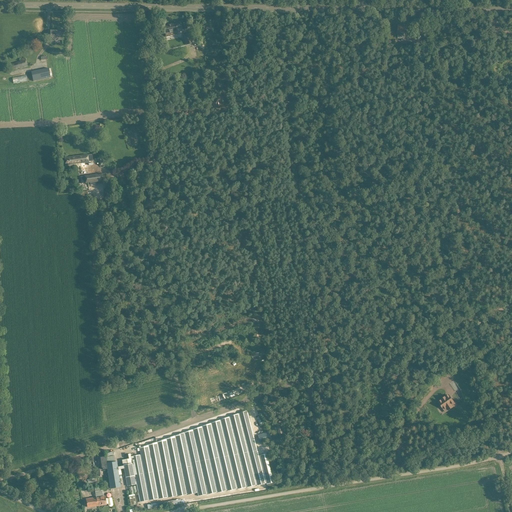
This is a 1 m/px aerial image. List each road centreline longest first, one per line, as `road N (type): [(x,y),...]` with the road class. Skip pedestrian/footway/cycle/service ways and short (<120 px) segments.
road 1 (track): [(0,481),(305,384),(477,319)]
road 2 (track): [(190,422),(144,6)]
road 3 (tertiary): [(361,9),(0,4)]
road 4 (unclassified): [(194,511),(511,455)]
road 5 (track): [(477,319),(419,10)]
road 6 (tertiary): [(511,8),(361,9)]
road 7 (track): [(501,459),(477,319)]
